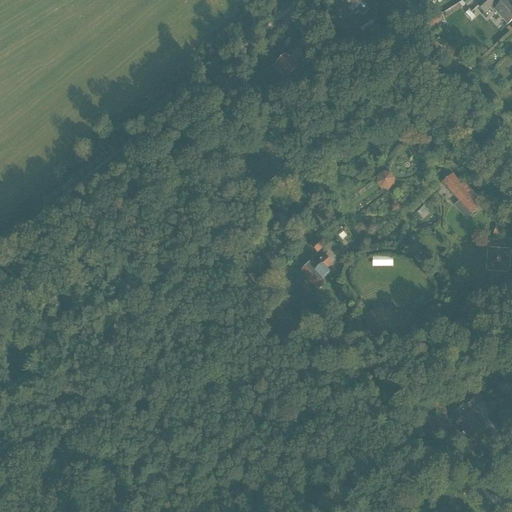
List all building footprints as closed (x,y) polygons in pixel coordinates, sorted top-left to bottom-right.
[(340,0),(354,15),(358,12),(361,16),(368,10),(361,2),(362,1),(361,0),(340,0)] [(505,0),(497,8),(494,4),(496,3),(492,0),(483,0),(477,6),(484,14),(489,8),(495,15),(497,13),(508,25),(511,20),(511,6),(506,0),(505,0)] [(407,2),(401,7),(413,19),(419,14),(407,2)] [(427,23),(432,31),(438,28),(436,24),(440,22),(437,18),(427,23)] [(496,49),(501,54),(508,48),(503,43),(496,49)] [(285,57),(277,63),(293,82),(301,75),(285,57)] [(312,63),(301,71),(305,76),(309,72),(314,79),(320,73),(312,63)] [(490,156),(499,148),(493,141),(484,149),(490,156)] [(387,173),(374,186),(386,199),(399,187),(387,173)] [(468,195),(472,191),(463,181),(461,183),(455,176),(448,183),(445,187),(458,202),(453,206),(466,220),(480,207),(468,195)] [(422,224),(429,217),(425,212),(417,219),(422,224)] [(310,246),(318,254),(326,246),(318,238),(310,246)] [(313,262),(302,272),(318,290),(325,284),(322,281),(330,274),(326,270),(332,265),(324,256),(316,264),(313,262)] [(511,373),(506,367),(501,372),(509,380),(511,377),(511,373)] [(511,387),(504,379),(496,387),(503,394),(504,393),(510,399),(511,396),(511,387)] [(470,410),(480,401),(472,392),(462,401),(470,410)] [(470,419),(469,420),(465,416),(456,425),(460,430),(459,431),(468,440),(480,429),(470,419)]
